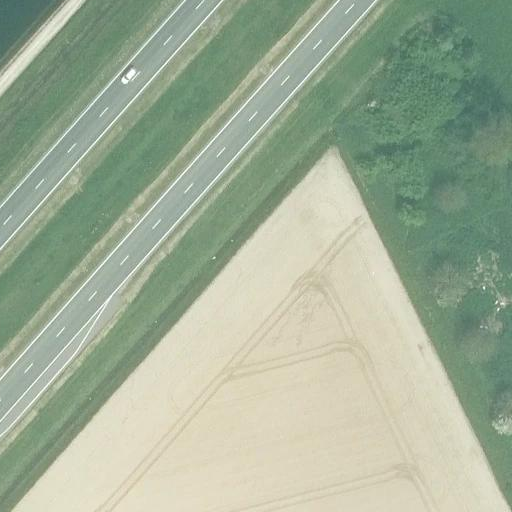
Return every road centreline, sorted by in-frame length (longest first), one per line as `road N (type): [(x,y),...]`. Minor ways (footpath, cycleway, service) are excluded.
road 1 (trunk): [(0,400),(357,0)]
road 2 (track): [(511,486),(377,219)]
road 3 (trunk): [(199,0),(0,221)]
